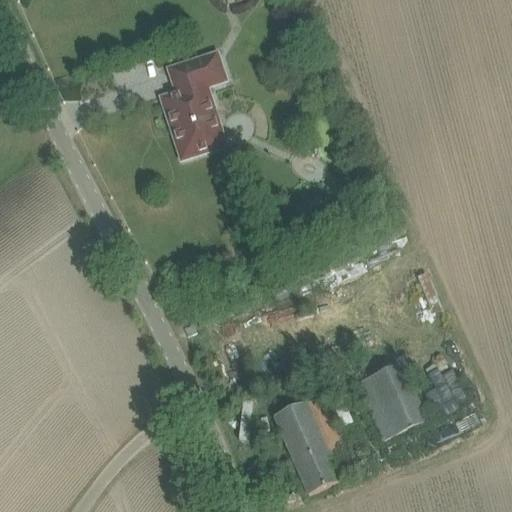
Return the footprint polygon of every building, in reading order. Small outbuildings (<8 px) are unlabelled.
[(179,96),(169,100),(179,130),(174,132),(183,161),(220,149),(207,110),(212,108),(206,89),(225,83),(217,58),(171,73),(179,96)] [(356,211),(337,218),(344,238),(363,231),(356,211)] [(358,385),(384,446),(428,427),(402,366),(358,385)] [(349,378),(339,381),(346,406),(356,403),(349,378)] [(344,451),(322,401),(276,421),(310,499),(343,484),(331,457),(344,451)]
